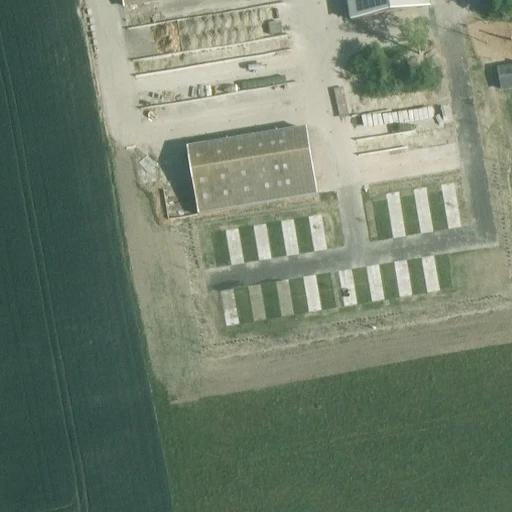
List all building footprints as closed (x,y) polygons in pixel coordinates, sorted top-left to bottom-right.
[(121,0),(124,11),(186,0),(121,0)] [(348,0),(352,20),(429,7),(427,0),(348,0)] [(171,79),(219,79),(219,53),(175,54),(175,70),(171,70),(171,79)] [(197,112),(231,107),(228,90),(194,96),(197,112)] [(198,217),(318,197),(307,131),(187,150),(198,217)] [(159,155),(144,159),(147,171),(162,168),(159,155)] [(142,185),(157,182),(154,170),(139,173),(142,185)]
